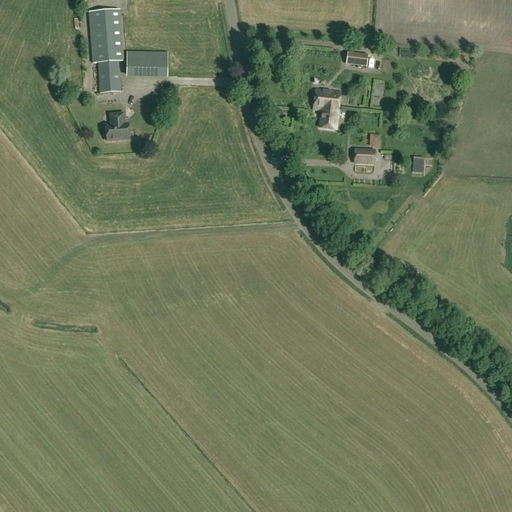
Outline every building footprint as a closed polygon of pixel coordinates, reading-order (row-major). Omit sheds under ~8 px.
[(121,93),(119,62),(124,62),(120,11),(89,13),(93,64),(98,64),(100,95),(121,93)] [(167,51),(127,52),(127,75),(167,74),(167,51)] [(366,68),(368,55),(347,52),(346,65),(366,68)] [(340,93),(315,90),(313,111),(324,112),(325,107),(339,109),(340,93)] [(339,109),(327,107),(325,107),(324,112),(324,117),(321,117),(320,129),(336,131),(338,113),(339,109)] [(130,140),(129,125),(126,125),(125,125),(124,118),(124,115),(111,116),(112,126),(106,127),(108,142),(130,140)] [(381,136),(370,135),(369,147),(380,148),(381,136)] [(374,165),(375,152),(355,151),(354,164),(374,165)]
